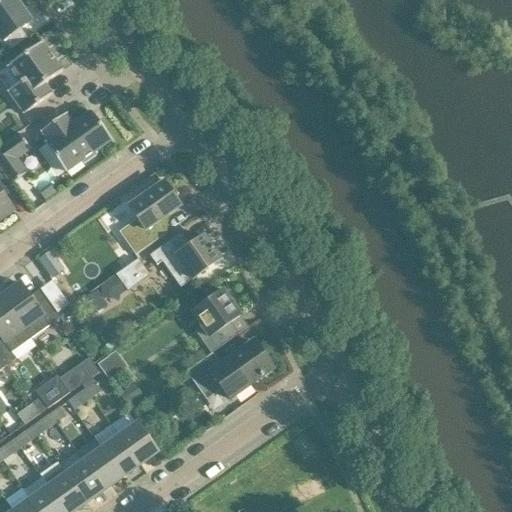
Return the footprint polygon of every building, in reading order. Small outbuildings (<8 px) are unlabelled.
[(0,0),(0,40),(2,42),(31,22),(23,10),(21,12),(16,6),(19,4),(15,0),(0,0)] [(8,92),(24,115),(52,95),(44,85),(62,72),(42,43),(39,45),(37,42),(24,52),(26,54),(8,68),(19,84),(8,92)] [(66,115),(41,132),(48,142),(45,144),(56,159),(64,171),(66,173),(111,141),(91,112),(89,114),(73,125),(66,115)] [(0,170),(10,186),(26,174),(16,159),(30,149),(19,135),(0,148),(0,170)] [(0,220),(13,211),(1,193),(10,186),(0,170),(0,220)] [(167,182),(164,184),(163,183),(162,183),(160,181),(148,189),(150,191),(129,207),(138,220),(120,233),(136,256),(166,234),(158,223),(180,207),(172,196),(175,194),(167,182)] [(181,234),(150,256),(157,266),(162,262),(180,288),(221,260),(204,237),(188,249),(185,245),(188,243),(181,234)] [(48,254),(39,260),(52,278),(60,271),(48,254)] [(135,263),(115,277),(125,291),(145,277),(135,263)] [(1,298),(31,340),(31,339),(31,338),(49,326),(60,319),(44,295),(34,302),(21,284),(1,298)] [(192,313),(201,327),(195,331),(211,354),(239,335),(231,323),(240,316),(223,291),(192,313)] [(97,293),(80,303),(90,320),(107,310),(100,297),(97,293)] [(68,294),(63,297),(70,306),(79,300),(75,294),(68,294)] [(0,358),(6,367),(16,360),(11,353),(12,353),(12,352),(30,339),(30,340),(31,340),(1,298),(0,298),(0,358)] [(212,354),(186,373),(198,390),(215,378),(230,400),(273,370),(269,365),(271,364),(268,359),(267,357),(263,354),(262,355),(255,345),(253,342),(220,365),(212,354)] [(88,359),(79,366),(89,380),(98,373),(88,359)] [(105,359),(97,364),(109,381),(116,376),(105,359)] [(57,377),(35,393),(40,399),(47,409),(69,394),(59,380),(57,377)] [(85,390),(91,399),(101,392),(95,383),(85,390)] [(135,385),(121,395),(130,409),(144,399),(135,385)] [(91,399),(85,390),(75,397),(82,406),(91,399)] [(32,404),(17,415),(24,426),(40,415),(32,404)] [(60,408),(50,415),(56,424),(66,417),(60,408)] [(50,415),(40,422),(46,431),(56,424),(50,415)] [(137,425),(119,437),(139,465),(157,452),(137,425)] [(25,433),(15,440),(21,449),(31,442),(25,433)] [(121,478),(139,465),(119,437),(102,450),(121,478)] [(15,440),(5,447),(11,456),(21,449),(15,440)] [(102,450),(84,463),(103,490),(121,478),(102,450)] [(86,503),(103,490),(84,463),(66,475),(86,503)] [(66,475),(48,488),(65,511),(72,511),(86,503),(66,475)] [(38,511),(65,511),(48,488),(31,500),(38,511)] [(38,511),(31,500),(14,511),(38,511)]
